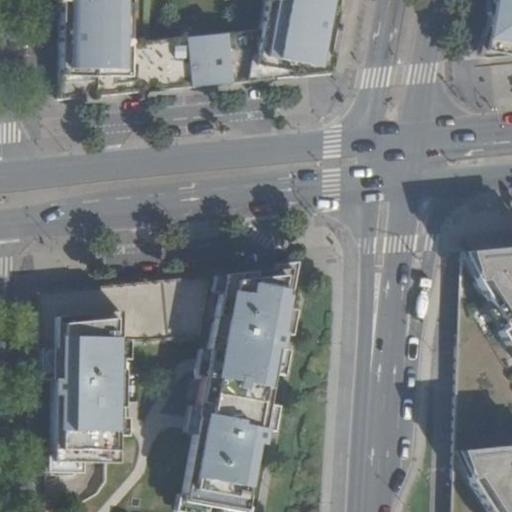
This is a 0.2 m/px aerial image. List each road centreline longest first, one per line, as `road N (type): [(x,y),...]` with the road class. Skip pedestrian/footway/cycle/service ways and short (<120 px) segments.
road 1 (primary): [(0,219),(388,183)]
road 2 (primary): [(0,219),(131,190),(329,172),(380,157)]
road 3 (primary): [(377,511),(404,449),(431,241),(442,207),(473,174)]
road 4 (primary): [(388,183),(365,511)]
road 5 (primary): [(329,142),(5,174)]
road 6 (residential): [(6,0),(5,174)]
road 7 (residential): [(383,0),(367,82),(348,131),(329,142)]
road 8 (primary): [(391,0),(375,137)]
road 9 (primary): [(415,134),(439,0)]
road 10 (primary): [(511,141),(442,148),(388,183)]
